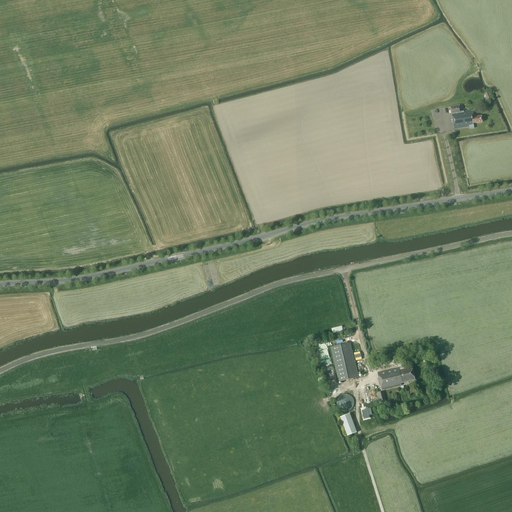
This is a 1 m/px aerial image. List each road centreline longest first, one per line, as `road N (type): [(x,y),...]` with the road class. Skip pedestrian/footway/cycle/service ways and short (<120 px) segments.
road 1 (unclassified): [(0,370),(136,336),(282,283),(511,233)]
road 2 (secondary): [(0,284),(89,276),(326,218),(511,189)]
